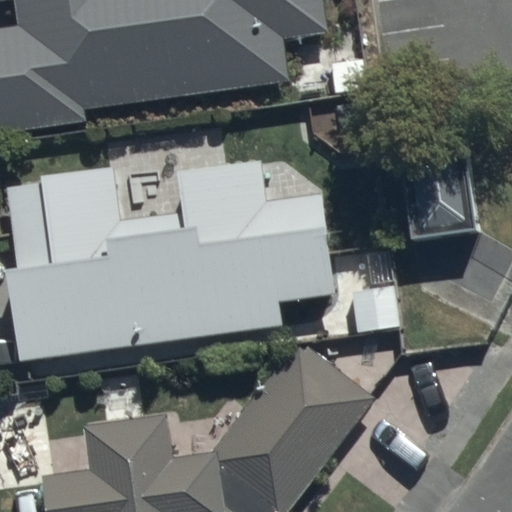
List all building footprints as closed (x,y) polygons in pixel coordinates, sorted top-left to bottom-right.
[(329,0),(18,0),(21,17),(0,19),(0,124),(90,113),(88,99),(294,73),(288,27),(332,22),(329,0)] [(469,136),(403,143),(414,241),(480,233),(469,136)] [(119,154),(47,161),(55,247),(11,252),(21,350),(285,318),(282,288),(341,283),(328,183),(271,190),(265,150),(185,161),(190,203),(126,211),(119,154)] [(395,256),(351,260),(359,325),(403,320),(395,256)] [(59,511),(282,511),(375,392),(299,334),(226,428),(180,433),(175,393),(93,402),(98,449),(53,454),(59,511)]
